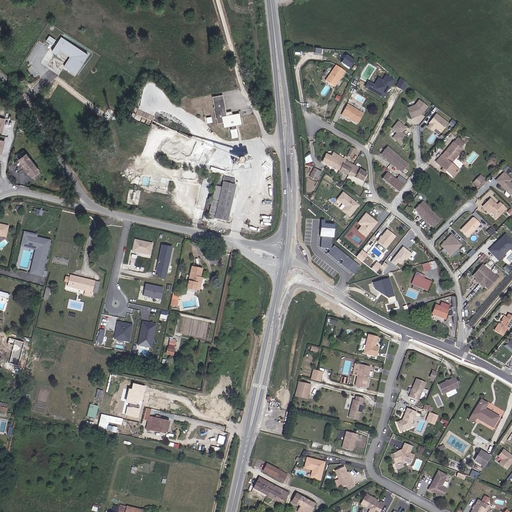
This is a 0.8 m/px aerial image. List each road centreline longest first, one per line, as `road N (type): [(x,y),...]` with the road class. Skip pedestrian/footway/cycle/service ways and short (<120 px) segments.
road 1 (primary): [(271,0),(288,245)]
road 2 (primary): [(281,283),(232,511)]
road 3 (residential): [(438,511),(371,467),(408,331)]
road 4 (residential): [(457,351),(463,331),(454,277),(393,210)]
road 5 (tertiary): [(0,75),(91,208)]
road 6 (tertiary): [(128,216),(268,257)]
road 7 (residential): [(393,210),(373,185),(369,151),(314,118)]
road 8 (tertiary): [(303,273),(408,331)]
